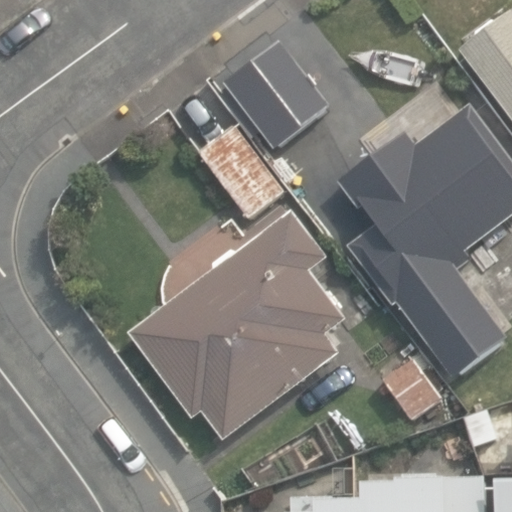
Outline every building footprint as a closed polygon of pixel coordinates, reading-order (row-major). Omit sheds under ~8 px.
[(511,15),(464,50),(511,116),(511,15)] [(234,80),(284,145),(325,114),(275,49),(234,80)] [(402,304),(457,379),(511,338),(511,336),(462,269),(476,259),(471,251),(511,220),(511,153),(475,103),(420,144),(411,131),(341,183),(376,230),(353,247),(397,307),(402,304)] [(203,153),(253,218),(288,191),(238,126),(203,153)] [(217,270),(131,333),(198,425),(210,416),(227,439),(344,354),(330,334),(349,320),(313,271),(333,257),(299,210),(240,253),(237,250),(214,266),(217,270)] [(387,381),(416,421),(447,399),(417,359),(387,381)] [(476,448),(499,441),(491,412),(468,419),(476,448)] [(440,477),(440,473),(405,473),(405,483),(365,484),(365,501),(336,501),(335,496),(297,497),(297,511),(487,511),(487,477),(440,477)] [(511,511),(511,478),(499,478),(500,511),(511,511)]
